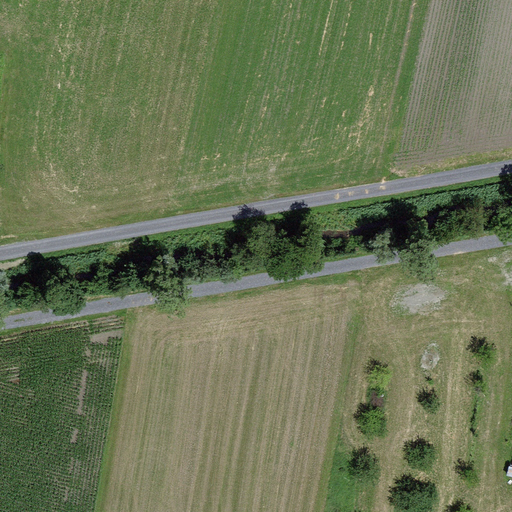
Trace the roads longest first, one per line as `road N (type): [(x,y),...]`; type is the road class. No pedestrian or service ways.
road 1 (track): [(0,259),(511,170)]
road 2 (track): [(0,325),(511,240)]
